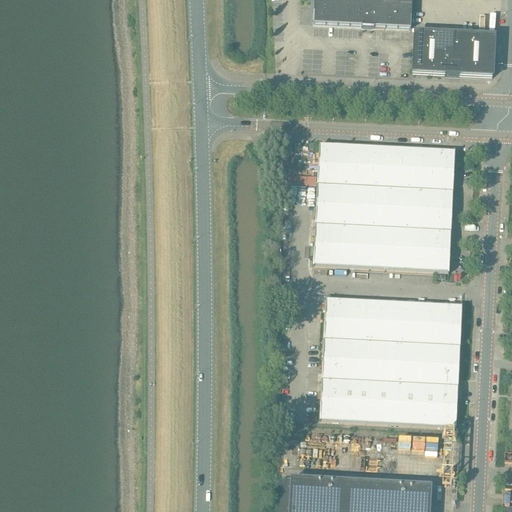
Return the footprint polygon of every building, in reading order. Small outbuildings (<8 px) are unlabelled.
[(411,0),(313,0),(314,2),(313,15),(314,15),(314,26),(409,31),(410,20),(411,0)] [(452,77),(454,38),(414,36),(412,76),(444,77),(444,76),(452,77)] [(494,40),(454,38),(452,77),(459,77),(459,78),(492,80),(494,40)] [(452,195),(454,155),(319,148),(317,188),(452,195)] [(450,235),(452,200),(452,195),(317,188),(316,200),(315,228),(450,235)] [(450,235),(315,228),(312,269),(448,276),(450,235)] [(393,307),(325,304),(323,344),(391,347),(393,307)] [(393,307),(391,347),(459,350),(461,310),(393,307)] [(323,344),(321,384),(389,387),(391,347),(323,344)] [(457,390),(459,350),(391,347),(389,387),(457,390)] [(387,427),(389,387),(321,384),(319,424),(387,427)] [(389,387),(387,427),(455,431),(457,390),(389,387)] [(280,481),(278,511),(428,511),(430,490),(289,482),(280,481)]
